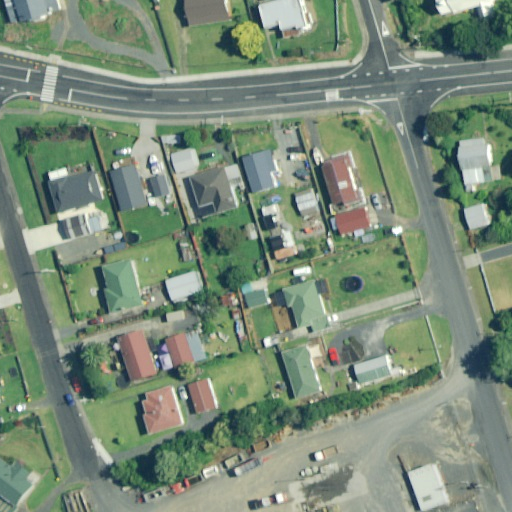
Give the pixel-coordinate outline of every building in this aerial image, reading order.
[(65,12),(61,0),(18,0),(25,23),(65,12)] [(188,0),(192,27),(233,21),(229,0),(188,0)] [(312,33),(303,0),(284,0),(284,1),(264,6),(270,29),(285,25),(288,39),(312,33)] [(497,0),(442,0),(447,17),(480,7),(484,20),(496,16),(492,2),(497,0)] [(467,184),(468,192),(476,191),(475,183),(485,182),(484,168),(494,167),(491,139),(462,142),(467,184)] [(202,167),(196,148),(173,155),(179,173),(202,167)] [(365,199),(353,154),(333,159),(324,162),(336,206),(365,199)] [(245,185),(239,164),(193,178),(205,219),(239,208),(233,188),(245,185)] [(323,218),(313,188),(296,194),(306,224),(323,218)] [(496,225),(490,203),(467,209),(472,231),(496,225)] [(372,228),(367,209),(338,217),(343,236),(372,228)] [(258,239),(255,224),(246,225),(249,241),(258,239)] [(179,245),(172,247),(176,258),(183,256),(184,262),(195,259),(186,230),(176,233),(179,245)] [(154,265),(151,254),(141,256),(143,267),(154,265)] [(146,306),(135,260),(106,267),(111,289),(108,290),(114,314),(146,306)] [(204,291),(198,272),(169,281),(175,301),(204,291)] [(327,315),(319,283),(286,291),(290,308),(295,307),(301,329),(314,326),(315,332),(333,328),(330,314),(327,315)] [(270,304),(266,290),(247,295),(251,309),(270,304)] [(240,304),(237,291),(222,295),(225,308),(240,304)] [(209,359),(200,331),(170,340),(178,368),(209,359)] [(131,368),(135,382),(160,374),(147,332),(122,340),(125,351),(115,354),(121,371),(131,368)] [(310,348),(286,355),(299,400),(324,392),(314,360),(324,357),(321,348),(311,351),(310,348)] [(393,376),(387,355),(356,365),(362,385),(393,376)] [(219,408),(212,380),(192,386),(200,414),(219,408)] [(149,415),(147,416),(152,435),(186,426),(175,387),(149,395),(150,400),(146,402),(149,415)] [(17,469),(0,456),(0,491),(2,493),(0,495),(0,510),(2,511),(16,511),(41,481),(20,465),(17,469)] [(401,462),(376,471),(388,502),(413,494),(401,462)] [(449,503),(435,465),(412,473),(425,511),(449,503)]
